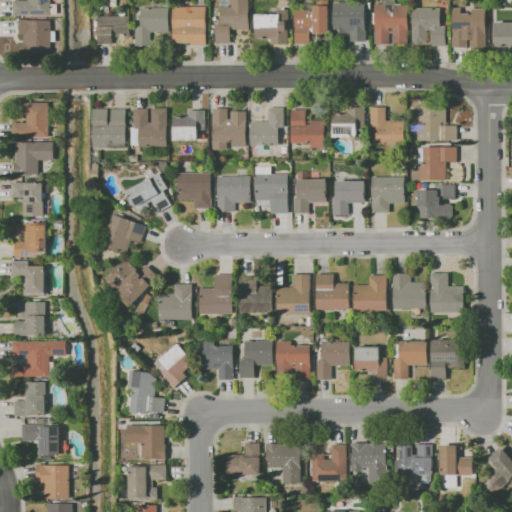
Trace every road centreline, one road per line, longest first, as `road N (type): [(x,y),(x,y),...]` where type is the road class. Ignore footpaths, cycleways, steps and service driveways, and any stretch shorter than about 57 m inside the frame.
road 1 (residential): [(0,77),(417,75),(511,83)]
road 2 (residential): [(490,83),(490,409)]
road 3 (residential): [(184,244),(489,242)]
road 4 (residential): [(201,415),(490,409)]
